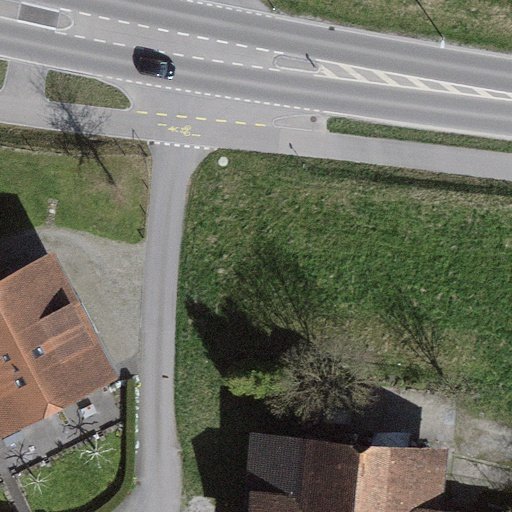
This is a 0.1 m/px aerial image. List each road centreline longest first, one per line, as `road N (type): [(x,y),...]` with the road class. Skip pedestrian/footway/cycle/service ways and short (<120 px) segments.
road 1 (residential): [(140,511),(135,450),(182,45)]
road 2 (primary): [(182,45),(511,93)]
road 3 (primary): [(0,13),(182,45)]
